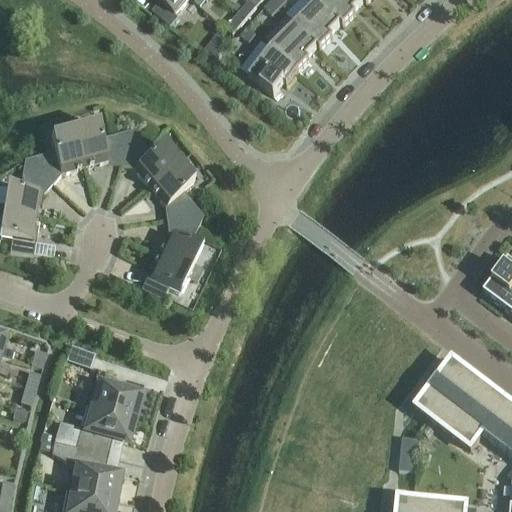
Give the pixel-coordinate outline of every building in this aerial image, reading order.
[(190,2),(186,0),(151,0),(159,7),(152,15),(170,31),(178,22),(175,19),(190,2)] [(281,0),(275,0),(271,4),(279,12),(287,5),(281,0)] [(358,0),(323,0),(318,5),(341,28),(343,31),(356,18),(354,16),(364,5),(358,0)] [(279,12),(271,4),(264,12),(272,20),(279,12)] [(249,5),(239,16),(247,22),(256,11),(249,5)] [(294,29),(317,52),(320,54),(333,41),(330,39),(341,28),(318,5),(294,29)] [(247,22),(239,16),(230,27),(237,33),(247,22)] [(294,29),(271,53),(298,77),(310,65),(307,62),(317,52),(294,29)] [(249,47),(255,39),(247,33),(241,41),(249,47)] [(298,77),(271,53),(249,82),(274,101),(284,89),(287,91),(298,77)] [(108,166),(120,170),(132,135),(102,143),(98,130),(82,135),(78,126),(72,127),(84,173),(108,166)] [(61,179),(84,173),(72,127),(66,129),(67,139),(50,144),(54,156),(24,164),(52,189),(61,179)] [(133,174),(149,193),(185,163),(181,158),(172,164),(161,150),(151,159),(132,135),(120,170),(133,174)] [(164,212),(166,225),(203,221),(183,197),(193,188),(182,175),(189,168),(185,163),(149,193),(164,212)] [(43,199),(52,189),(24,164),(21,186),(19,195),(6,193),(4,210),(0,209),(0,216),(39,223),(43,199)] [(33,261),(39,223),(0,216),(0,224),(1,225),(0,232),(0,241),(11,244),(9,257),(33,261)] [(168,238),(157,260),(199,281),(202,275),(194,269),(201,254),(189,248),(203,221),(166,225),(168,238)] [(199,281),(157,260),(140,295),(162,305),(168,293),(180,299),(187,283),(197,286),(199,281)] [(511,297),(511,267),(508,265),(483,298),(501,312),(511,297)] [(511,297),(501,312),(511,319),(511,297)] [(2,353),(6,338),(0,336),(0,362),(11,365),(14,356),(2,353)] [(71,351),(67,363),(90,371),(95,359),(71,351)] [(31,371),(41,374),(46,358),(36,355),(31,371)] [(511,511),(511,411),(452,366),(439,384),(437,382),(427,395),(429,397),(416,414),(471,455),(482,440),(511,462),(511,491),(510,511),(466,511),(467,511),(398,505),(397,511),(511,511)] [(30,377),(25,393),(35,395),(40,380),(30,377)] [(93,387),(87,411),(133,425),(143,393),(125,387),(122,396),(93,387)] [(35,395),(25,393),(20,408),(31,411),(35,395)] [(55,441),(53,448),(107,461),(111,444),(127,448),(133,425),(87,411),(80,434),(59,428),(55,441)] [(25,427),(27,419),(14,415),(12,424),(25,427)] [(42,438),(41,445),(53,448),(55,441),(42,438)] [(419,444),(402,442),(399,476),(416,477),(419,444)] [(53,448),(39,445),(38,454),(51,457),(53,448)] [(103,477),(107,461),(53,448),(51,459),(72,471),(66,495),(114,505),(119,480),(103,477)] [(2,486),(0,500),(0,502),(10,504),(13,488),(2,486)] [(112,511),(114,505),(66,495),(63,511),(112,511)] [(8,511),(10,504),(0,502),(0,511),(8,511)]
